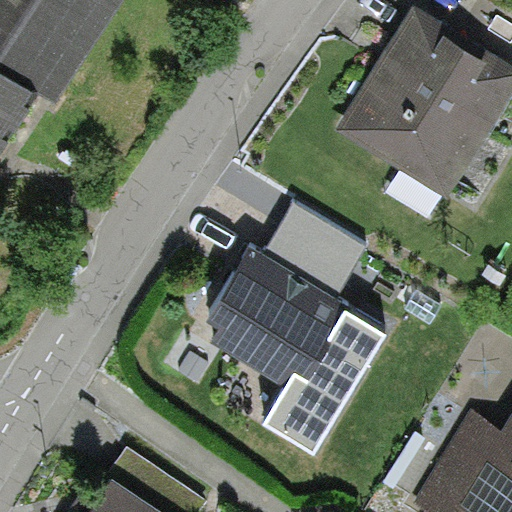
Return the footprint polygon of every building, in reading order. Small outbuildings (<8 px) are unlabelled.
[(119,0),(0,0),(0,141),(41,81),(57,92),(119,0)] [(412,28),(346,137),(446,197),(511,88),(412,28)] [(249,264),(210,331),(299,383),(277,421),(331,452),(361,400),(318,375),(349,322),(330,311),(351,276),(286,238),(265,273),(249,264)] [(471,428),(418,511),(465,511),(466,510),(469,511),(511,511),(511,440),(506,450),(471,428)] [(105,499),(124,511),(194,511),(196,510),(129,464),(105,499)] [(124,511),(105,499),(95,511),(124,511)]
